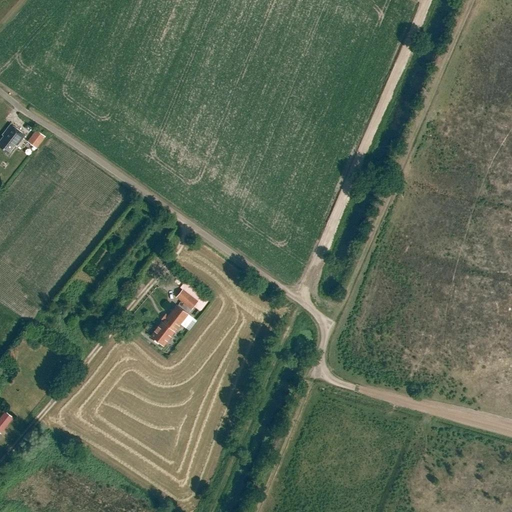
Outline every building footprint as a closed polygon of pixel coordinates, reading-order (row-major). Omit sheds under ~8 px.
[(4,136),(0,141),(0,147),(9,154),(15,145),(17,147),(25,135),(11,125),(2,135),(4,136)] [(36,149),(46,137),(36,130),(27,142),(36,149)] [(182,290),(176,298),(192,310),(198,302),(182,290)] [(177,306),(163,324),(161,323),(150,337),(163,346),(174,332),(173,332),(187,314),(177,306)] [(5,411),(0,417),(0,432),(1,433),(13,418),(5,411)]
